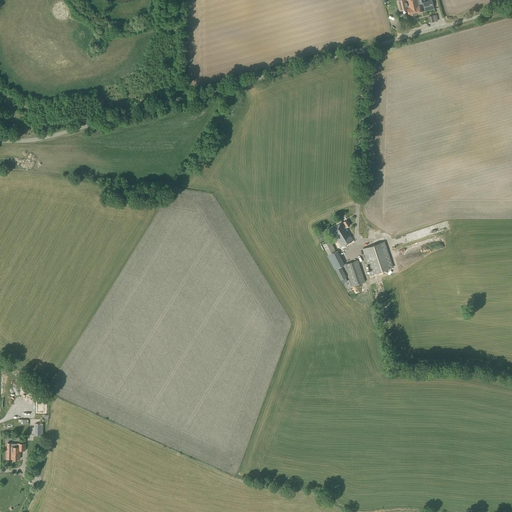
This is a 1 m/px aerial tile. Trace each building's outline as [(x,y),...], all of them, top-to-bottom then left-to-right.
[(399,0),(397,1),(399,11),(407,9),(409,16),(421,13),(419,6),(417,0),(399,0)] [(425,11),(434,9),(431,0),(430,0),(422,2),(425,11)] [(430,23),(438,21),(436,14),(428,16),(430,23)] [(346,228),(350,225),(347,220),(343,222),(346,226),(345,227),(342,222),(329,229),(332,235),(333,235),(342,247),(353,240),(346,228)] [(336,251),(330,240),(322,244),(328,255),(327,255),(334,270),(335,270),(340,279),(340,280),(346,277),(346,276),(341,267),(345,265),(337,250),(336,251)] [(371,274),(393,267),(385,241),(362,249),(371,274)] [(352,286),(364,282),(357,260),(345,264),(352,286)] [(36,399),(36,413),(46,413),(46,399),(36,399)] [(8,443),(7,459),(20,459),(20,450),(26,450),(26,443),(17,443),(17,444),(15,444),(15,443),(8,443)]
